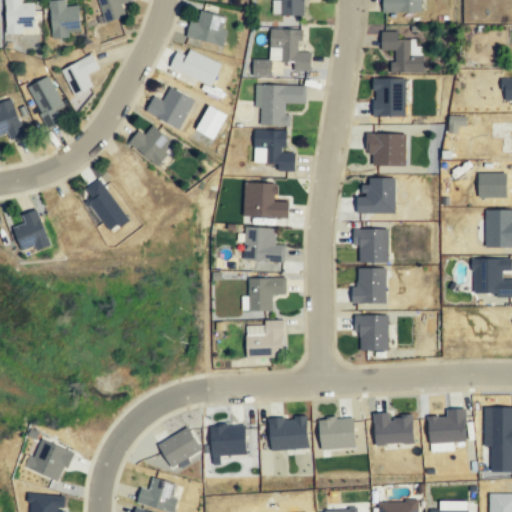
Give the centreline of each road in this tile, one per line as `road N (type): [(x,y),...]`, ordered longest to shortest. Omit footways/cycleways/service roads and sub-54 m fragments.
road 1 (residential): [(511,372),(185,392),(151,406),(112,442),(96,511)]
road 2 (residential): [(320,378),(320,215),(349,0)]
road 3 (residential): [(0,180),(66,156),(84,137),(158,0)]
